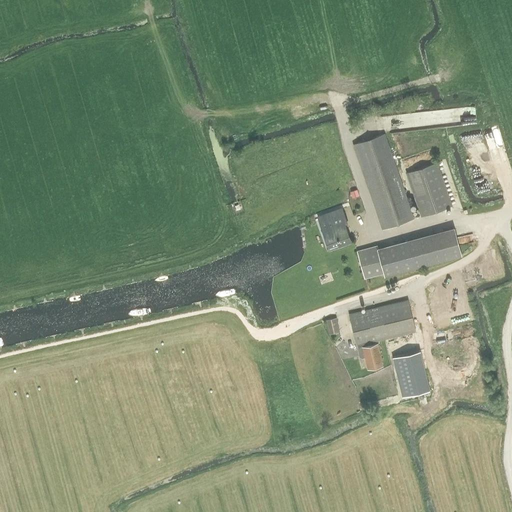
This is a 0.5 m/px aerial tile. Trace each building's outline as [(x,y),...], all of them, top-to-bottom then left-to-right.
[(500,152),(506,150),(500,130),(493,132),(500,152)] [(383,230),(414,219),(384,134),(353,144),(383,230)] [(452,206),(437,163),(406,173),(421,217),(452,206)] [(343,210),(342,209),(319,218),(323,229),(325,228),(329,238),(326,239),(327,241),(335,239),(336,240),(337,240),(339,246),(351,242),(343,221),(346,221),(342,210),(343,210)] [(466,237),(460,238),(463,250),(468,249),(466,237)] [(426,263),(418,238),(380,249),(378,245),(358,252),(364,278),(386,272),(386,276),(426,263)] [(349,314),(357,348),(359,356),(362,357),(365,356),(367,367),(383,364),(378,343),(371,344),(371,342),(415,331),(408,300),(349,314)] [(329,334),(339,332),(336,318),(326,321),(329,334)] [(443,352),(441,356),(441,358),(441,361),(441,364),(442,366),(444,368),(447,371),(449,372),(452,373),(456,374),(459,374),(463,372),(467,369),(469,365),(470,362),(470,359),(470,355),(468,352),(466,350),(464,348),(460,346),(456,345),(453,345),(449,346),(447,347),(444,350),(443,352)] [(401,354),(392,357),(402,396),(429,389),(428,383),(419,349),(401,354)]
